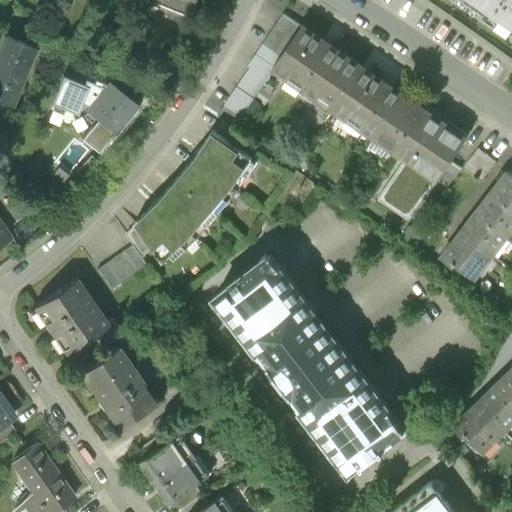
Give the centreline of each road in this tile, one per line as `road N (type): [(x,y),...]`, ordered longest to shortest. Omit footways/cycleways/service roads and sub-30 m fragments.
road 1 (residential): [(249,0),(167,136),(122,189),(0,294)]
road 2 (residential): [(0,321),(133,511)]
road 3 (tertiary): [(511,115),(348,0)]
